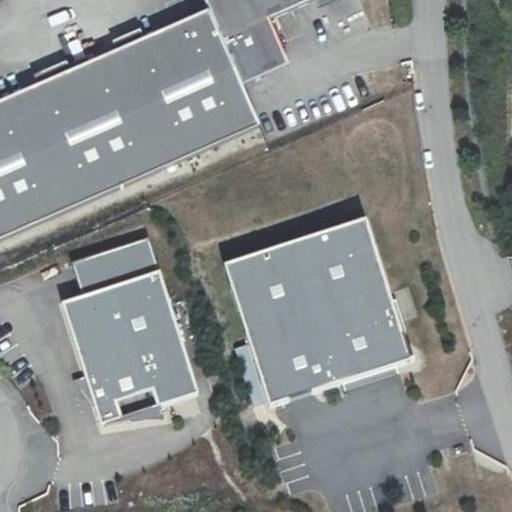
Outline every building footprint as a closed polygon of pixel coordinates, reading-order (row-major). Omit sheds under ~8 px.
[(198,0),(205,16),(239,90),(263,80),(259,71),(282,61),(266,24),(322,0),(198,0)] [(239,90),(205,16),(0,104),(0,241),(257,131),(239,90)] [(388,377),(407,372),(362,230),(220,274),(265,416),(332,395),(388,377)] [(69,272),(80,306),(157,282),(146,247),(69,272)] [(157,282),(80,306),(60,313),(82,385),(91,412),(99,436),(157,417),(197,405),(157,282)] [(334,404),(391,386),(388,377),(332,395),(334,404)] [(71,389),(91,412),(82,385),(71,389)] [(157,417),(99,436),(161,428),(157,417)]
